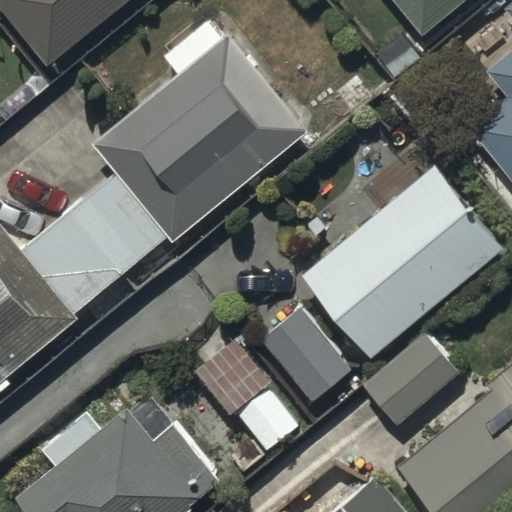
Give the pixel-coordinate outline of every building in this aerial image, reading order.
[(0,0),(0,13),(48,74),(141,0),(0,0)] [(390,0),(425,43),(477,0),(390,0)] [(77,319),(89,310),(97,320),(128,295),(120,285),(170,245),(173,248),(308,140),(211,21),(162,60),(183,86),(98,155),(117,178),(22,255),(3,231),(0,233),(0,391),(82,325),(77,319)] [(511,105),(476,134),(511,179),(511,63),(494,78),(511,101),(511,105)] [(438,173),(304,283),(373,365),(506,255),(438,173)] [(358,380),(302,312),(262,345),(318,413),(358,380)] [(427,338),(365,391),(398,430),(460,377),(427,338)] [(239,345),(197,381),(231,421),(237,416),(270,456),(301,430),(268,391),(274,386),(239,345)] [(424,511),(511,511),(511,374),(490,394),(492,397),(396,478),(424,511)] [(189,511),(219,487),(172,432),(156,446),(131,417),(104,439),(87,419),(43,456),(60,476),(20,510),(20,511),(189,511)] [(402,511),(378,481),(339,511),(402,511)]
